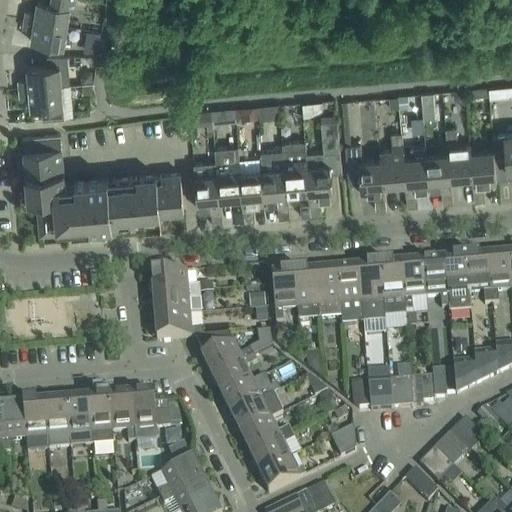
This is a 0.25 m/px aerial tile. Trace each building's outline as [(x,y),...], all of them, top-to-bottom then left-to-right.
[(74,6),(75,0),(51,0),(51,2),(40,0),(38,0),(36,11),(27,10),(25,19),(66,25),(69,6),(74,6)] [(63,46),(66,25),(25,19),(24,28),(33,29),(31,41),(63,46)] [(48,56),(49,65),(28,67),(29,78),(19,79),(20,88),(61,85),(70,84),(67,56),(48,56)] [(64,118),(61,85),(20,88),(21,97),(30,96),(31,108),(41,107),(42,120),(64,118)] [(511,96),(511,85),(499,87),(500,97),(511,96)] [(490,96),(489,88),(473,89),(474,97),(489,96),(490,96)] [(341,171),(340,151),(337,120),(321,121),(323,152),(307,154),(306,154),(309,190),(308,190),(309,202),(311,215),(321,214),(320,198),(333,196),(331,172),(341,171)] [(473,176),(471,150),(470,142),(457,143),(456,127),(445,128),(447,152),(448,152),(450,178),(451,178),(472,176),(473,176)] [(403,156),(404,156),(402,132),(392,133),(393,149),(380,150),(380,158),(381,158),(384,184),(405,182),(406,182),(403,156)] [(511,133),(492,135),(493,148),(496,179),(511,177),(511,133)] [(63,162),(61,134),(23,138),(25,165),(63,162)] [(306,154),(307,154),(306,140),(282,142),(282,149),(283,149),(287,192),(288,192),(308,190),(309,190),(306,154)] [(381,158),(380,158),(363,159),(361,143),(346,144),(350,183),(361,182),(362,194),(374,193),(376,209),(386,208),(384,184),(381,158)] [(240,171),(238,146),(215,148),(216,161),(216,165),(217,165),(218,173),(221,199),(221,198),(242,197),(240,171)] [(496,182),(496,179),(493,148),(471,150),(473,176),(472,176),(474,201),(485,200),(484,183),(496,182)] [(283,149),(282,149),(261,151),(263,169),(266,202),(277,201),(279,218),(290,217),(288,192),(287,192),(283,149)] [(448,152),(447,152),(426,154),(429,188),(441,186),(443,203),(453,202),(451,178),(450,178),(448,152)] [(426,154),(404,156),(403,156),(406,182),(405,182),(407,207),(418,206),(417,189),(429,188),(426,154)] [(218,173),(217,165),(216,165),(216,161),(194,163),(198,208),(211,207),(212,224),(223,223),(221,199),(218,173)] [(110,224),(105,179),(65,182),(63,162),(25,165),(29,199),(38,199),(41,230),(67,228),(67,221),(89,219),(90,226),(110,224)] [(263,169),(240,171),(242,197),(244,221),(255,220),(254,203),(266,202),(263,169)] [(180,172),(155,174),(159,212),(184,210),(180,172)] [(159,212),(155,174),(105,179),(110,224),(136,222),(136,214),(159,212)] [(311,215),(309,202),(300,203),(301,216),(311,215)] [(511,290),(509,255),(487,257),(492,304),(498,304),(497,292),(511,290)] [(492,304),(487,257),(466,259),(469,294),(483,293),(484,305),(492,304)] [(470,306),(469,294),(466,259),(444,261),(448,308),(470,306)] [(448,308),(444,261),(423,263),(426,298),(440,296),(441,309),(448,308)] [(426,298),(423,263),(401,265),(405,312),(412,311),(411,299),(426,298)] [(405,312),(401,265),(380,267),(384,317),(405,315),(405,312)] [(380,267),(358,268),(362,315),(363,323),(385,321),(384,317),(380,267)] [(362,315),(358,268),(337,270),(340,305),(341,317),(342,325),(363,323),(362,315)] [(340,305),(337,270),(315,272),(319,319),(341,317),(340,305)] [(199,286),(188,287),(186,272),(151,275),(153,297),(200,293),(199,286)] [(319,319),(315,272),(294,274),(297,309),(298,321),(312,320),(319,319)] [(297,309),(294,274),(271,276),(275,323),(283,322),(282,310),(297,309)] [(202,314),(200,293),(153,297),(155,318),(190,315),(202,314)] [(191,330),(190,315),(155,318),(157,340),(195,337),(203,336),(203,329),(191,330)] [(250,350),(239,355),(228,334),(203,336),(195,337),(204,356),(201,357),(211,377),(253,356),(250,350)] [(511,343),(495,345),(496,355),(498,374),(511,367),(511,343)] [(306,355),(307,368),(322,381),(320,354),(306,355)] [(498,374),(496,355),(474,357),(475,361),(477,384),(498,374)] [(256,362),(253,356),(211,377),(220,397),(252,381),(245,368),(256,362)] [(477,384),(475,361),(453,363),(456,395),(477,384)] [(446,398),(444,378),(444,369),(432,370),(432,377),(434,399),(446,398)] [(434,399),(432,377),(420,378),(422,403),(434,402),(434,399)] [(389,379),(368,381),(368,385),(368,388),(370,408),(370,411),(391,409),(390,389),(389,381),(389,379)] [(413,407),(411,387),(410,379),(389,381),(390,389),(391,409),(413,407)] [(230,416),(272,395),(269,388),(258,394),(252,381),(220,397),(230,416)] [(318,384),(310,388),(315,397),(327,391),(318,384)] [(370,408),(368,388),(368,385),(351,386),(353,405),(358,409),(370,408)] [(153,393),(131,395),(135,442),(136,442),(137,452),(157,451),(156,440),(157,440),(156,428),(169,427),(167,398),(153,399),(153,393)] [(135,442),(131,395),(109,397),(112,432),(126,430),(127,443),(135,442)] [(271,420),(282,414),(272,395),(230,416),(240,435),(271,420)] [(112,432),(109,397),(88,398),(92,446),(113,444),(112,432)] [(92,446),(88,398),(66,400),(70,448),(92,446)] [(70,448),(66,400),(45,402),(49,449),(70,448)] [(49,449),(45,402),(23,404),(26,439),(27,451),(49,449)] [(26,439),(23,404),(2,406),(6,453),(13,452),(12,440),(26,439)] [(499,421),(485,407),(478,415),(492,428),(499,421)] [(480,433),(465,418),(450,434),(470,454),(479,445),(474,440),(480,433)] [(249,455),(291,434),(288,427),(277,432),(271,420),(240,435),(249,455)] [(356,450),(354,426),(331,438),(340,458),(356,450)] [(295,440),(291,434),(249,455),(259,474),(290,458),(284,445),(295,440)] [(462,459),(443,440),(435,449),(453,467),(462,459)] [(182,445),(167,453),(172,464),(188,456),(182,445)] [(453,467),(435,449),(419,465),(437,483),(453,467)] [(157,492),(160,498),(202,478),(193,458),(161,473),(168,486),(157,492)] [(269,494),(311,473),(307,466),(297,471),(290,458),(259,474),(269,494)] [(437,492),(415,470),(405,480),(427,502),(437,492)] [(181,511),(212,497),(202,478),(160,498),(163,504),(174,499),(180,511),(181,511)] [(334,506),(324,485),(315,489),(321,499),(326,510),(334,506)] [(321,499),(315,489),(295,499),(301,511),(322,511),(326,510),(321,499)] [(219,511),(212,497),(181,511),(219,511)] [(301,511),(295,499),(267,511),(301,511)] [(511,511),(511,507),(508,511),(499,503),(494,508),(498,511),(511,511)]
